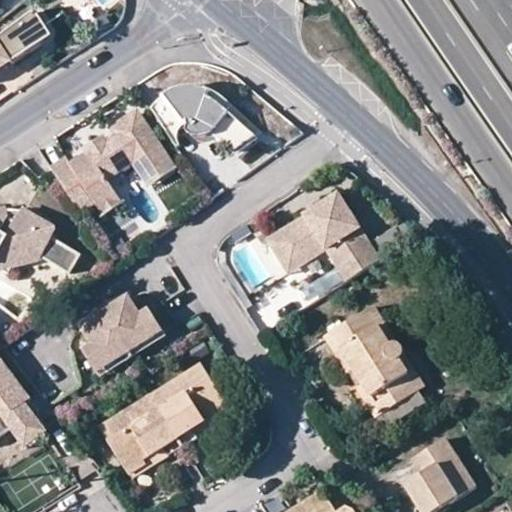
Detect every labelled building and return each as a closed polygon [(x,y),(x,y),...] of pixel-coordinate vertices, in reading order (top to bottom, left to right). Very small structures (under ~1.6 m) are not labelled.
[(0,38),(0,53),(13,57),(41,35),(44,26),(34,13),(0,38)] [(0,66),(13,57),(0,53),(0,66)] [(191,132),(195,129),(199,136),(202,137),(207,138),(212,137),(242,159),(258,138),(214,104),(203,97),(197,97),(196,90),(182,90),(175,92),(164,98),(161,103),(154,112),(170,138),(185,129),(191,132)] [(131,123),(136,133),(146,126),(141,117),(131,123)] [(120,199),(110,182),(139,164),(152,184),(167,172),(168,174),(174,169),(146,126),(136,133),(131,123),(116,132),(120,140),(109,147),(108,144),(90,155),(71,167),(67,161),(52,170),(80,213),(95,204),(100,211),(120,199)] [(86,148),(90,155),(108,144),(104,138),(86,148)] [(168,174),(167,172),(152,184),(155,190),(178,174),(174,169),(168,174)] [(355,277),(382,260),(338,188),(265,233),(286,266),(324,243),(328,249),(335,245),(354,277),(355,277)] [(100,211),(104,218),(124,206),(120,199),(100,211)] [(34,202),(23,218),(17,218),(15,207),(0,210),(0,276),(7,281),(14,272),(22,262),(48,249),(53,257),(75,273),(87,256),(58,235),(57,220),(34,202)] [(324,243),(286,266),(290,273),(328,249),(324,243)] [(335,245),(328,249),(348,281),(354,277),(335,245)] [(53,257),(48,249),(22,262),(14,272),(53,257)] [(133,353),(157,337),(141,314),(130,296),(109,309),(112,313),(109,315),(133,353)] [(100,316),(102,319),(109,315),(112,313),(109,309),(105,303),(96,310),(100,316)] [(157,337),(166,331),(151,307),(141,314),(157,337)] [(402,345),(394,343),(374,308),(326,338),(376,419),(379,418),(420,393),(425,389),(404,357),(405,353),(404,349),(402,345)] [(81,328),(93,346),(108,371),(133,353),(109,315),(102,319),(100,316),(81,328)] [(133,353),(137,357),(169,335),(166,331),(157,337),(133,353)] [(0,393),(28,432),(44,420),(0,358),(0,351),(4,349),(0,342),(0,393)] [(93,346),(83,353),(99,378),(108,371),(93,346)] [(99,378),(101,381),(137,357),(133,353),(108,371),(99,378)] [(197,439),(195,435),(217,421),(214,417),(228,408),(202,366),(151,399),(183,448),(197,439)] [(425,402),(420,393),(379,418),(385,429),(425,402)] [(146,465),(144,461),(163,450),(169,457),(183,448),(151,399),(100,430),(129,476),(146,465)] [(404,485),(417,507),(439,494),(445,506),(475,487),(445,440),(416,457),(426,473),(419,476),(404,485)] [(43,460),(48,467),(58,460),(52,453),(43,460)] [(99,455),(91,461),(101,474),(105,478),(112,471),(99,455)] [(419,476),(426,473),(416,457),(410,461),(419,476)] [(417,507),(420,511),(434,511),(445,506),(439,494),(417,507)] [(351,511),(317,495),(290,511),(351,511)]
